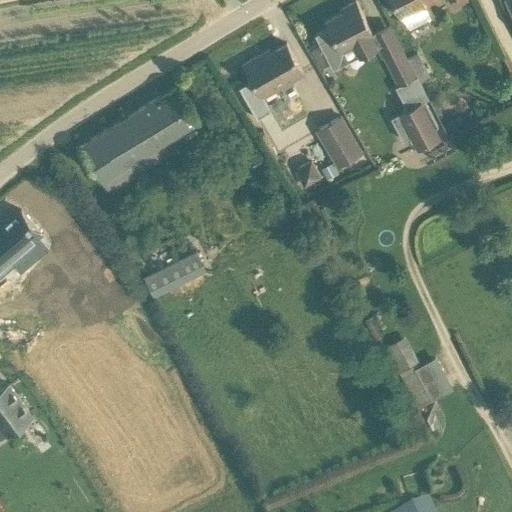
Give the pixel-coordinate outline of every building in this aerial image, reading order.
[(329,24),(314,32),(332,66),(377,45),(370,32),(373,30),(356,0),(353,0),(342,6),(344,9),(326,18),(329,24)] [(394,0),(401,14),(427,0),(452,0),(455,5),(464,0),(394,0)] [(243,62),(253,79),(262,95),(304,71),(287,41),(272,50),(270,47),(243,62)] [(383,55),(399,85),(418,75),(415,68),(408,55),(403,45),(383,55)] [(81,143),(111,191),(170,154),(162,140),(198,118),(176,84),(81,143)] [(425,98),(391,116),(403,139),(413,133),(420,146),(439,136),(434,126),(439,123),(425,98)] [(317,129),(339,167),(365,152),(343,114),(317,129)] [(444,121),(448,129),(460,124),(455,115),(444,121)] [(311,157),(295,167),(306,185),(322,175),(311,157)] [(333,162),(322,168),(328,177),(338,171),(333,162)] [(41,230),(22,208),(3,224),(1,222),(0,222),(0,272),(14,261),(10,256),(41,230)] [(197,246),(144,271),(154,292),(207,267),(197,246)] [(453,386),(438,351),(419,359),(407,331),(389,339),(417,402),(453,386)] [(0,436),(7,431),(7,432),(33,413),(9,381),(0,387),(0,436)] [(432,511),(428,501),(405,511),(432,511)]
